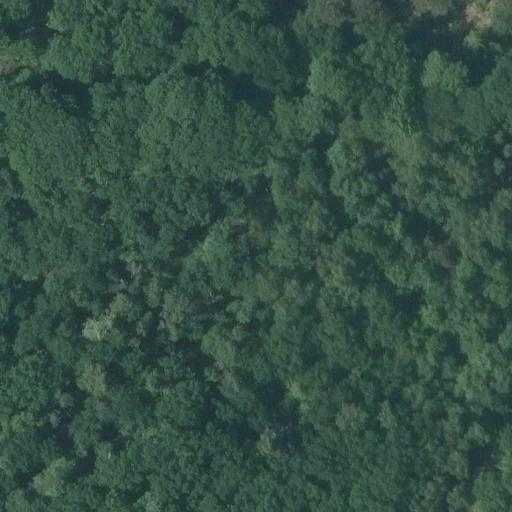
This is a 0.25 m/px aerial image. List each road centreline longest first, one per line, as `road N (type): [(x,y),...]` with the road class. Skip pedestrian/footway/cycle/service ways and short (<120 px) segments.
road 1 (track): [(301,115),(0,150)]
road 2 (track): [(511,90),(301,115)]
